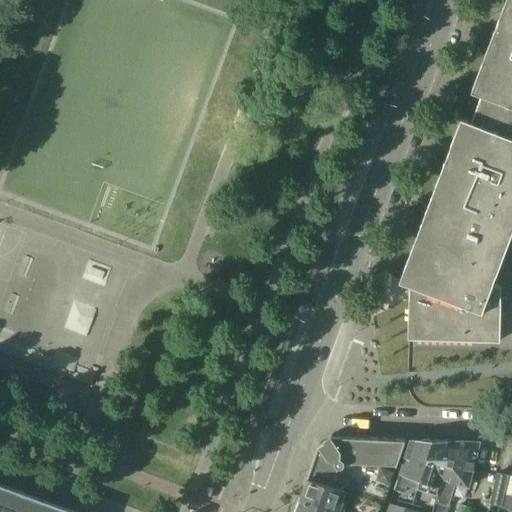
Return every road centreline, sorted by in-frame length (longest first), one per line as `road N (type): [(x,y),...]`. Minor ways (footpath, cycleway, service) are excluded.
road 1 (tertiary): [(295,412),(447,0)]
road 2 (residential): [(511,425),(295,412)]
